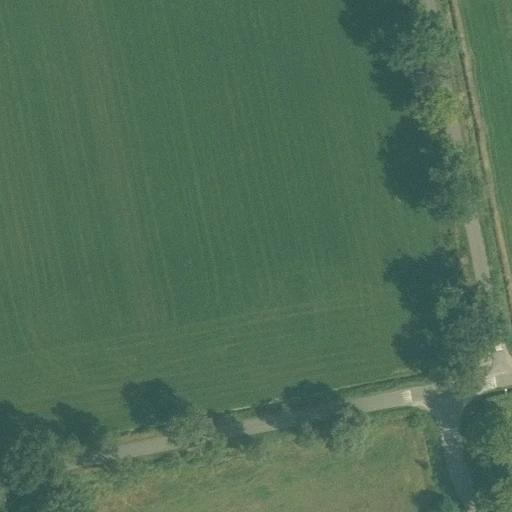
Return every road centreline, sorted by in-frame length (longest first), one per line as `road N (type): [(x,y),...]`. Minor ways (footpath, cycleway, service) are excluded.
road 1 (unclassified): [(0,474),(440,392)]
road 2 (unclassified): [(501,381),(424,0)]
road 3 (unclassified): [(476,511),(452,459),(440,392)]
